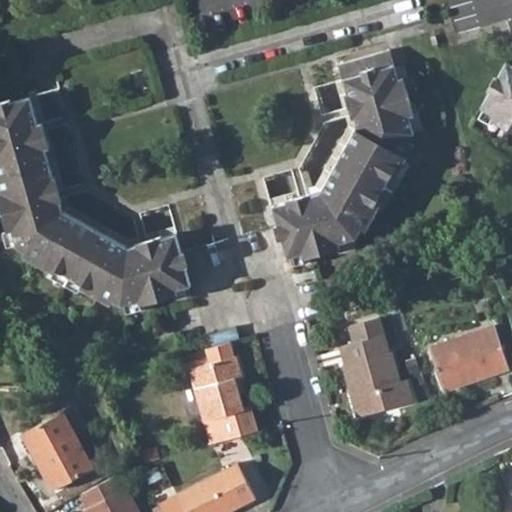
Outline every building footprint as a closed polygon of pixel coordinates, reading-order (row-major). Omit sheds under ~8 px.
[(272,205),(287,257),(301,252),(309,256),(334,248),(339,242),(357,236),(360,229),(368,226),(379,206),(378,198),(392,173),(399,169),(411,148),(409,140),(413,132),(410,116),(413,109),(406,83),(398,78),(390,49),(338,63),(356,127),(320,192),(272,205)] [(511,64),(506,61),(480,108),(493,115),(496,123),(511,131),(511,64)] [(264,176),(272,205),(320,192),(356,127),(338,63),(313,87),(324,123),(300,166),(264,176)] [(62,210),(126,247),(175,233),(167,204),(131,215),(88,189),(58,87),(30,96),(62,210)] [(0,186),(2,192),(0,195),(0,206),(6,224),(13,229),(18,246),(25,251),(28,258),(49,270),(56,269),(81,282),(86,290),(106,300),(113,299),(121,304),(138,299),(147,302),(173,294),(178,288),(190,285),(175,233),(126,247),(62,210),(30,96),(0,104),(0,186)] [(479,299),(482,310),(495,307),(492,295),(479,299)] [(342,364),(357,417),(413,401),(407,378),(399,380),(392,350),(389,351),(379,317),(349,325),(354,341),(340,345),(345,363),(342,364)] [(429,347),(443,386),(471,377),(472,380),(509,367),(495,325),(429,347)] [(189,368),(204,420),(212,417),(219,441),(258,430),(251,405),(244,408),(239,392),(235,378),(243,376),(236,354),(234,355),(230,340),(206,348),(209,355),(210,362),(194,367),(192,360),(178,365),(179,371),(189,368)] [(192,360),(194,367),(210,362),(209,355),(192,360)] [(235,378),(239,392),(246,391),(243,376),(235,378)] [(23,432),(53,489),(94,467),(64,411),(23,432)] [(212,417),(204,420),(211,443),(219,441),(212,417)] [(159,503),(163,511),(225,511),(256,496),(238,462),(159,503)] [(144,472),(149,482),(162,476),(157,466),(144,472)] [(85,508),(86,511),(139,511),(126,487),(122,488),(114,475),(81,493),(88,506),(85,508)]
